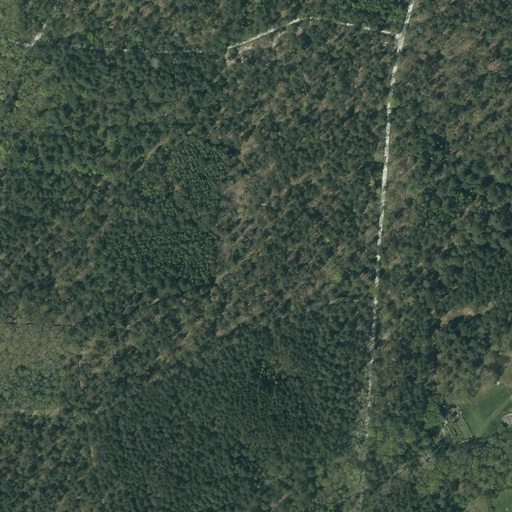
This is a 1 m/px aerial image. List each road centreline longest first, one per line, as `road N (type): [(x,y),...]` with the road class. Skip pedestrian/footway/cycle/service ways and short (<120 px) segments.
road 1 (track): [(84,416),(240,336)]
road 2 (track): [(511,435),(362,488)]
road 3 (track): [(240,336),(324,299),(376,299)]
